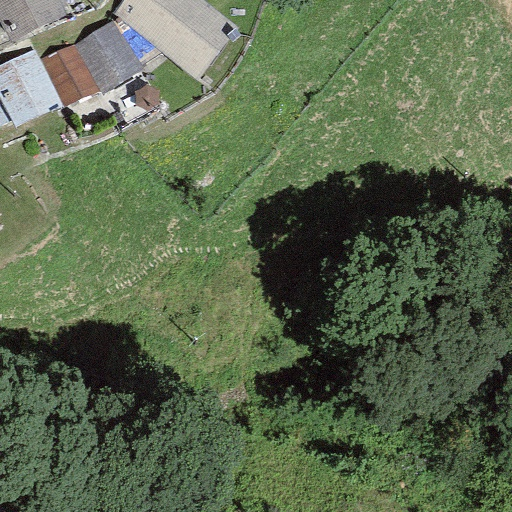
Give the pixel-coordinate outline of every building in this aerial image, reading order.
[(57,0),(0,0),(0,30),(8,47),(66,20),(57,0)] [(238,29),(199,0),(124,0),(112,16),(197,82),(238,29)] [(140,76),(109,26),(73,48),(103,98),(140,76)] [(72,49),(44,62),(67,111),(94,98),(72,49)] [(32,53),(0,69),(0,104),(15,133),(61,109),(32,53)]
